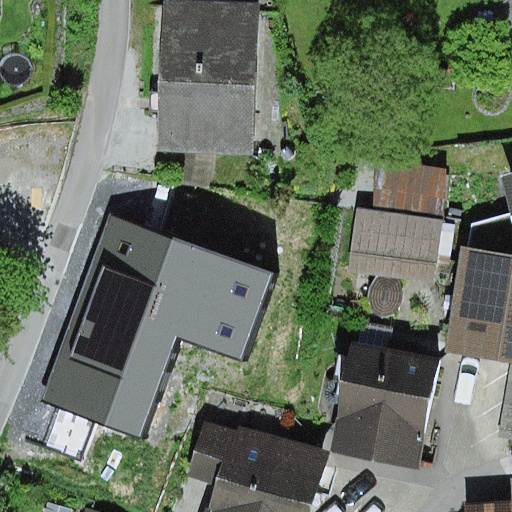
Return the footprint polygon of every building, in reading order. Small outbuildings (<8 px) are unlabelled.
[(230,0),(163,0),(161,153),(264,154),(267,11),(230,10),(230,0)] [(458,177),(388,167),(382,212),(370,210),(361,276),(443,287),(458,177)] [(511,215),(486,212),(464,357),(511,364),(511,215)] [(467,370),(371,350),(348,457),(445,477),(467,370)] [(340,511),(354,465),(216,427),(201,481),(239,491),(232,511),(340,511)]
